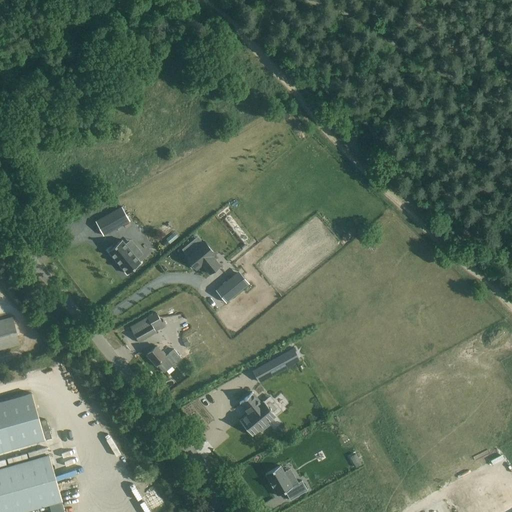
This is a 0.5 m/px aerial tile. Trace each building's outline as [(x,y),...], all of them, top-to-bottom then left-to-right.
[(103,235),(129,221),(121,207),(95,221),(103,235)] [(121,240),(108,251),(127,274),(140,263),(137,258),(142,254),(136,247),(131,251),(121,240)] [(209,274),(220,265),(212,256),(215,254),(204,241),(185,256),(196,269),(202,265),(209,274)] [(232,275),(215,290),(226,303),(249,283),(242,274),(242,275),(236,280),(232,276),(232,275)] [(122,323),(156,300),(149,290),(115,313),(122,323)] [(147,317),(155,331),(161,328),(159,326),(163,323),(156,312),(147,317)] [(12,316),(0,319),(0,349),(20,344),(12,316)] [(155,331),(147,317),(129,326),(139,343),(156,333),(155,331)] [(405,351),(387,362),(395,376),(420,362),(408,342),(402,345),(405,351)] [(157,346),(147,355),(156,365),(155,365),(157,367),(158,366),(164,372),(181,358),(174,349),(165,356),(157,346)] [(258,381),(296,360),(290,348),(271,359),(252,369),(257,378),(258,381)] [(0,448),(43,437),(30,389),(0,397),(0,448)] [(240,390),(228,399),(238,411),(235,415),(244,426),(266,408),(257,396),(250,402),(240,390)] [(46,423),(42,425),(45,439),(50,437),(46,423)] [(48,452),(0,465),(0,511),(14,511),(48,503),(61,499),(48,452)] [(292,485),(284,472),(280,465),(265,473),(277,495),(285,490),(290,499),(307,489),(302,480),(298,482),(292,485)] [(496,511),(503,511),(511,507),(511,506),(507,497),(509,495),(500,479),(476,492),(485,509),(492,505),(496,511)] [(51,511),(64,511),(61,501),(49,505),(51,511)]
